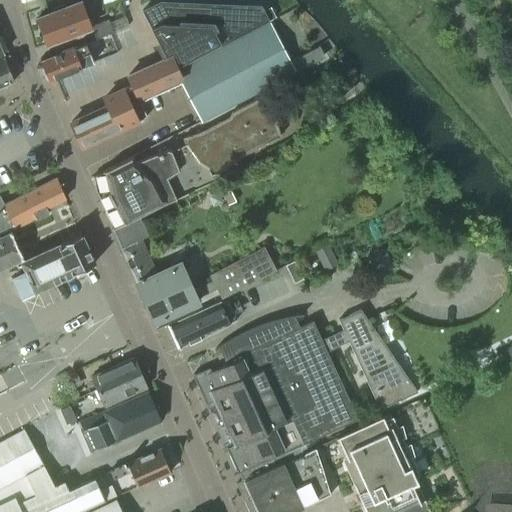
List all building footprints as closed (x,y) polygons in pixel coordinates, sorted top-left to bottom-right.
[(91,24),(82,0),(80,0),(35,18),(46,48),(76,37),(78,43),(116,29),(112,16),(91,24)] [(160,1),(143,11),(162,50),(166,48),(170,55),(177,69),(269,20),(261,5),(160,1)] [(295,72),(290,62),(270,23),(253,31),(242,37),(231,42),(221,48),(210,53),(199,59),(188,64),(177,69),(181,77),(203,119),(295,73),(295,72)] [(47,80),(56,77),(90,63),(83,43),(40,60),(47,80)] [(319,46),(290,62),(295,72),(324,56),(319,46)] [(0,86),(14,81),(3,53),(0,53),(0,86)] [(133,85),(140,98),(181,77),(177,69),(170,55),(129,76),(133,85)] [(66,104),(85,97),(113,71),(108,57),(91,64),(90,63),(56,77),(56,78),(66,104)] [(149,116),(139,98),(140,98),(133,85),(106,99),(110,107),(73,125),(85,149),(149,116)] [(242,165),(239,160),(242,155),(279,135),(275,117),(276,111),(262,95),(231,112),(228,117),(200,131),(182,137),(184,144),(171,150),(166,148),(137,160),(132,155),(104,170),(93,176),(95,189),(103,206),(109,217),(111,226),(112,229),(113,229),(137,216),(176,197),(213,180),(242,165)] [(307,129),(316,124),(318,117),(315,113),(309,112),(300,117),(299,123),(302,128),(307,129)] [(46,208),(65,199),(66,198),(56,178),(4,204),(0,195),(0,234),(36,217),(37,219),(49,213),(46,208)] [(229,191),(221,194),(227,206),(234,202),(229,191)] [(137,216),(113,229),(131,267),(130,267),(137,281),(135,282),(154,323),(198,301),(179,262),(157,272),(141,238),(147,236),(137,216)] [(0,236),(0,268),(23,258),(10,232),(0,236)] [(21,297),(92,264),(95,263),(82,233),(22,260),(26,270),(11,277),(21,297)] [(314,248),(323,269),(336,263),(327,243),(314,248)] [(264,246),(211,275),(223,297),(276,269),(264,246)] [(392,273),(387,260),(389,259),(386,253),(369,260),(372,267),(368,268),(373,281),(392,273)] [(297,264),(288,268),(296,283),(305,279),(297,264)] [(217,331),(238,320),(228,298),(169,324),(174,335),(180,348),(217,331)] [(381,339),(369,321),(360,309),(338,319),(343,329),(321,339),(312,319),(298,326),(293,315),(277,318),(256,324),(236,334),(218,346),(225,363),(210,370),(208,367),(193,374),(206,403),(213,400),(233,444),(226,447),(238,473),(239,473),(243,480),(276,465),(302,453),(299,445),(357,419),(326,351),(348,341),(379,409),(417,391),(416,390),(412,392),(377,341),(381,339)] [(126,397),(148,387),(134,357),(113,366),(126,397)] [(105,406),(126,397),(113,366),(91,376),(105,406)] [(126,401),(138,430),(161,420),(149,391),(126,401)] [(69,405),(70,406),(75,419),(76,421),(93,414),(86,397),(69,405)] [(115,440),(138,430),(126,401),(103,411),(107,421),(87,430),(86,428),(81,430),(90,451),(96,448),(95,447),(115,439),(115,440)] [(61,410),(66,423),(75,419),(70,406),(61,410)] [(392,416),(384,420),(382,416),(336,437),(345,456),(341,458),(366,511),(398,511),(423,500),(424,500),(416,482),(417,482),(415,476),(419,475),(392,416)] [(96,479),(94,479),(68,490),(65,481),(55,486),(43,464),(25,429),(0,442),(0,511),(74,511),(104,499),(96,479)] [(137,486),(171,472),(160,447),(110,470),(113,478),(130,471),(137,486)] [(276,465),(296,509),(330,494),(315,447),(302,453),(276,465)] [(249,511),(290,511),(296,509),(276,465),(243,480),(236,483),(249,511)] [(428,511),(423,500),(398,511),(428,511)] [(121,511),(116,502),(94,511),(121,511)]
